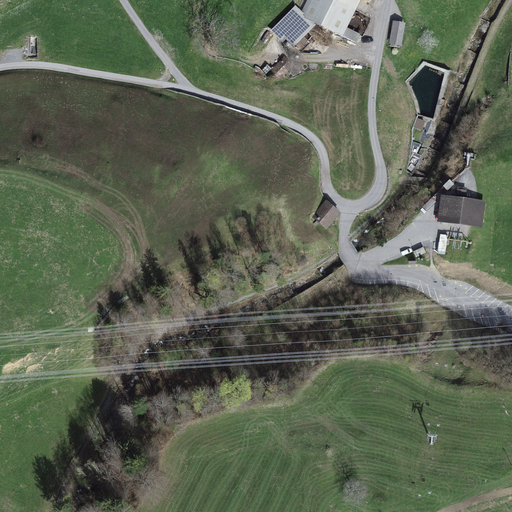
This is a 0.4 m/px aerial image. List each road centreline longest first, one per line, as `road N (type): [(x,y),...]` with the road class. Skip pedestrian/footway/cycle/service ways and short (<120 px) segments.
road 1 (unclassified): [(349,207),(332,198),(319,144),(279,118),(159,84),(56,66),(0,66)]
road 2 (residential): [(349,207),(371,200),(382,179),(372,97),(389,0)]
road 3 (unclassified): [(511,323),(433,278),(372,272),(351,259)]
road 4 (track): [(511,0),(460,111)]
